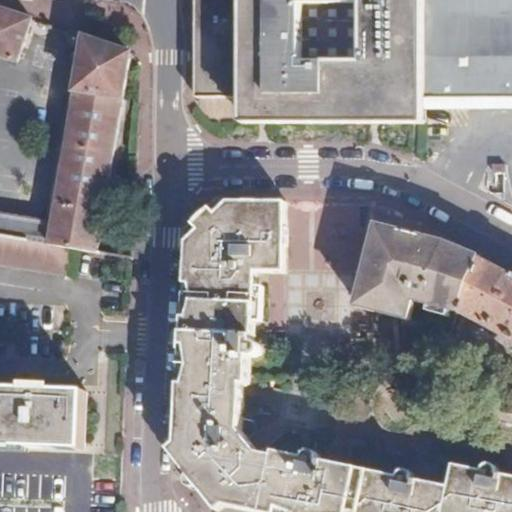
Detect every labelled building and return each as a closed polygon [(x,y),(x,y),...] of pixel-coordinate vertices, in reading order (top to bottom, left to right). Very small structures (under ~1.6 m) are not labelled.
[(226,124),(407,124),(407,113),(406,0),(192,0),(193,102),(227,102),(226,124)] [(511,0),(406,0),(407,113),(511,112),(511,0)] [(0,65),(8,69),(22,29),(0,21),(0,65)] [(0,275),(72,287),(76,263),(102,268),(129,115),(137,61),(83,45),(72,105),(50,231),(0,222),(0,275)] [(189,309),(267,310),(267,277),(295,278),(295,205),(224,204),(213,213),(209,209),(196,222),(200,226),(192,234),(189,309)] [(466,313),(485,255),(452,241),(384,222),(356,301),(408,316),(414,298),(466,313)] [(511,270),(485,255),(466,313),(511,338),(511,270)] [(267,310),(189,309),(183,467),(178,470),(189,484),(188,485),(187,487),(187,490),(188,492),(190,493),(191,494),(194,495),(196,494),(198,493),(210,508),(215,504),(253,511),(511,511),(511,470),(509,469),(506,468),(504,469),(502,470),(500,471),(498,474),(498,476),(468,469),(463,494),(430,485),(431,483),(430,481),(429,479),(428,477),(426,476),(424,475),(421,475),(418,476),(416,477),(414,479),(413,482),(332,465),(332,463),(332,461),(331,460),(329,458),(327,458),(325,457),(323,458),(322,459),(320,461),(319,463),(292,457),(291,461),(276,459),(260,438),(260,393),(265,393),(266,364),(268,364),(270,362),(272,361),(274,359),(275,357),(275,355),(275,352),(275,350),(274,349),(273,347),(271,345),(269,344),(266,343),(267,310)] [(0,440),(89,444),(91,390),(0,387),(0,440)]
